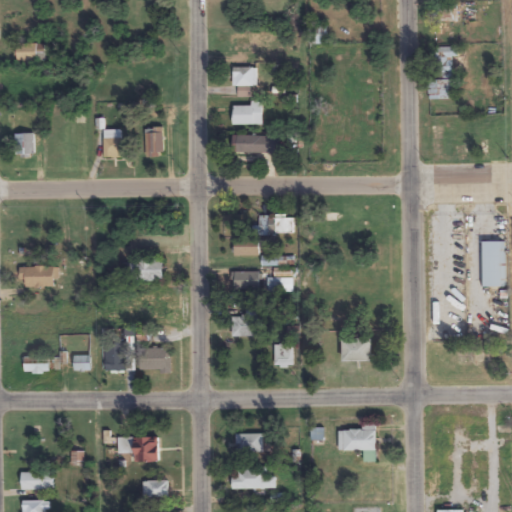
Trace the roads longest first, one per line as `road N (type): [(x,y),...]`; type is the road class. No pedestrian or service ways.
road 1 (residential): [(511,393),(0,403)]
road 2 (residential): [(0,192),(511,182)]
road 3 (residential): [(414,511),(406,0)]
road 4 (residential): [(202,511),(196,0)]
